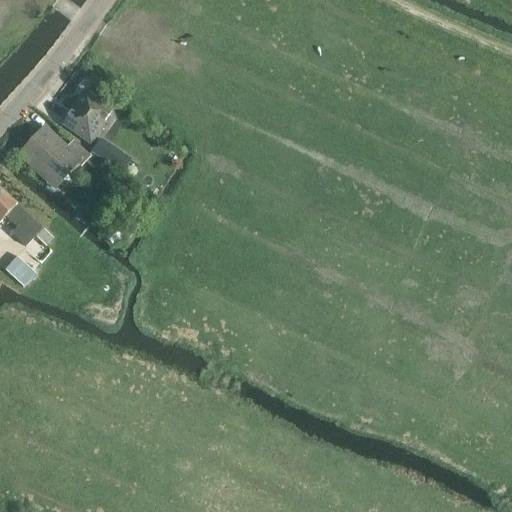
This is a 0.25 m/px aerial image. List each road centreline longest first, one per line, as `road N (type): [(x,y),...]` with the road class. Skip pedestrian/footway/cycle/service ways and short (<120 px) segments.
road 1 (tertiary): [(0,123),(107,0)]
road 2 (unknown): [(390,0),(511,52)]
